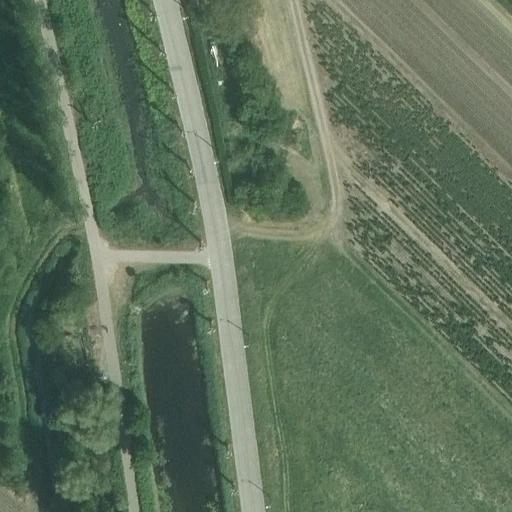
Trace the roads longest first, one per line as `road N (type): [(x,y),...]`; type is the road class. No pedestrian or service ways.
road 1 (unclassified): [(38,0),(98,257)]
road 2 (tertiary): [(165,0),(218,257)]
road 3 (tertiary): [(218,257),(254,511)]
road 4 (unclassified): [(98,257),(133,511)]
road 5 (unclassified): [(98,257),(218,257)]
